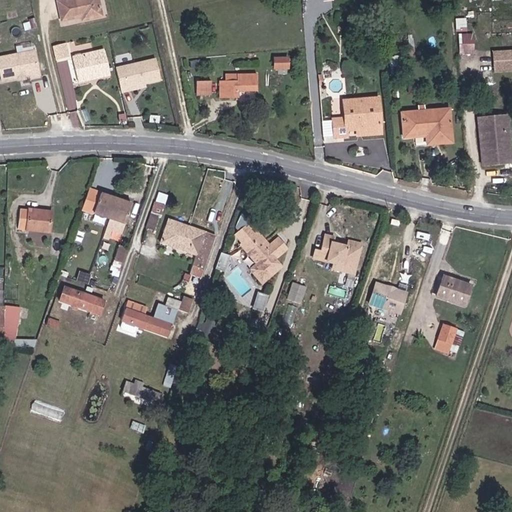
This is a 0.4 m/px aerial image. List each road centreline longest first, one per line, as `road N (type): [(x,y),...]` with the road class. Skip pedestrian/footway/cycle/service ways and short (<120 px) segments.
road 1 (tertiary): [(0,146),(183,146),(511,217)]
road 2 (track): [(424,511),(511,237)]
road 3 (unknown): [(167,146),(113,324),(97,335),(70,327)]
road 4 (unknown): [(316,176),(300,33),(301,10),(312,0)]
road 5 (unknown): [(183,146),(156,0)]
road 6 (unknown): [(441,207),(414,293),(422,334)]
